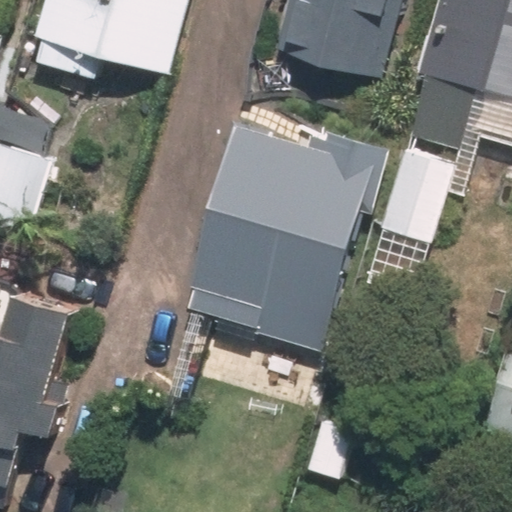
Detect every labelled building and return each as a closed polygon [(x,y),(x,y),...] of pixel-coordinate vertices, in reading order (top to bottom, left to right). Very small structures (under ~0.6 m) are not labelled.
[(210,0),(62,0),(45,54),(113,75),(124,44),(189,65),(210,0)] [(408,0),(305,0),(292,44),(385,74),(408,0)] [(511,0),(462,0),(402,220),(459,235),(499,88),(511,91),(511,0)] [(397,156),(256,112),(195,304),(336,348),(397,156)] [(56,144),(0,126),(0,213),(32,223),(56,144)] [(81,315),(42,303),(32,334),(0,323),(0,474),(27,483),(81,315)] [(376,422),(334,412),(321,462),(364,472),(376,422)]
